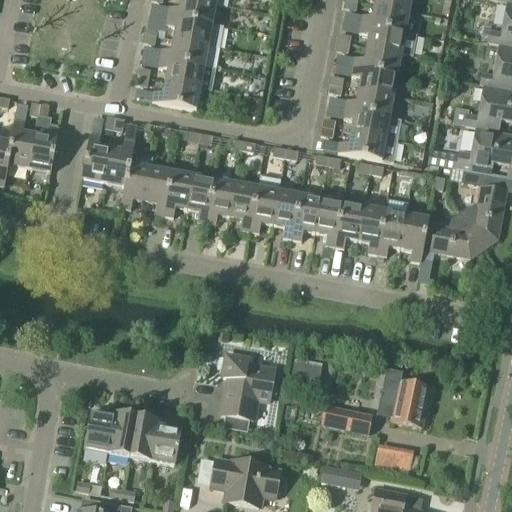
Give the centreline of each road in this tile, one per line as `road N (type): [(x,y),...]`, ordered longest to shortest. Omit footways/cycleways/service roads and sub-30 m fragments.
road 1 (residential): [(505,325),(53,243)]
road 2 (residential): [(125,114),(307,142),(329,0)]
road 3 (residential): [(188,405),(52,379)]
road 4 (residential): [(27,511),(52,379)]
road 5 (residential): [(53,243),(76,113)]
